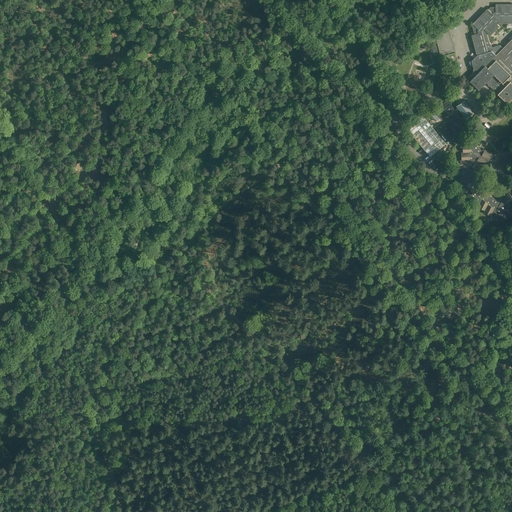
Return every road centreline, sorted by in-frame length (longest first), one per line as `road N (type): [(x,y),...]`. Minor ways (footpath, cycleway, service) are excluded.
road 1 (track): [(90,401),(108,350),(159,292),(160,266),(197,277),(254,325),(306,395)]
road 2 (track): [(318,208),(511,427)]
road 3 (track): [(411,511),(306,395)]
